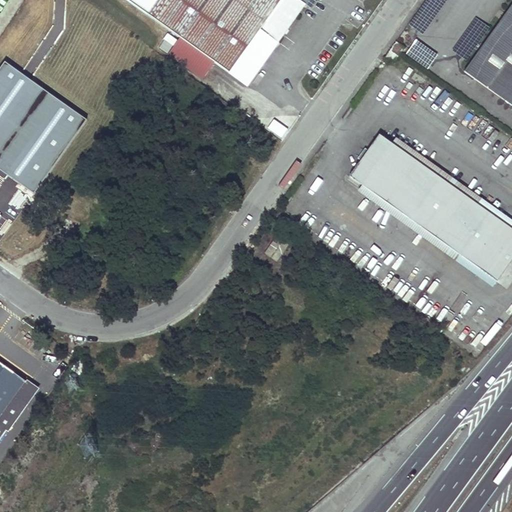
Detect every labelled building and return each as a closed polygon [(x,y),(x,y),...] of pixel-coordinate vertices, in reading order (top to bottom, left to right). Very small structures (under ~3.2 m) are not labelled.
[(277,43),(305,4),(298,0),(126,0),(229,73),(230,72),(259,31),(277,43)] [(511,2),(464,72),(511,106),(511,2)] [(247,84),(277,43),(259,31),(230,72),(247,84)] [(159,49),(168,53),(171,46),(163,41),(159,49)] [(391,50),(399,56),(404,49),(396,42),(391,50)] [(394,63),(399,56),(391,50),(385,58),(394,63)] [(85,119),(3,64),(0,67),(0,172),(34,195),(85,119)] [(511,229),(379,135),(349,177),(497,281),(511,259),(511,229)] [(276,236),(265,253),(271,258),(283,241),(276,236)] [(284,242),(272,258),(277,261),(288,245),(284,242)] [(87,364),(79,359),(71,370),(79,375),(87,364)] [(0,417),(2,415),(25,382),(0,364),(0,417)]
